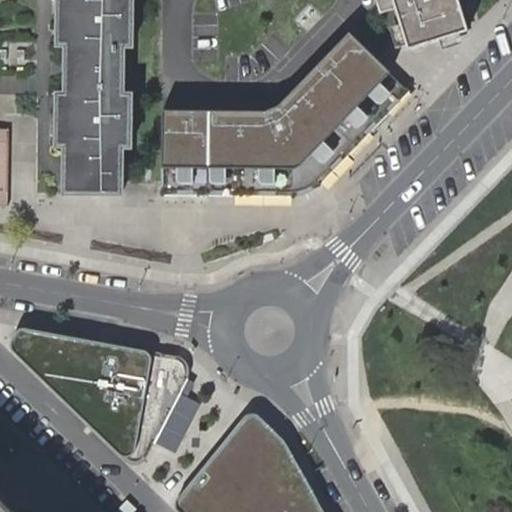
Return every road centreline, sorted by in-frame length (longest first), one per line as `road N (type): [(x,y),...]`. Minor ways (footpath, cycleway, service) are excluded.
road 1 (tertiary): [(336,262),(511,79)]
road 2 (tertiary): [(185,315),(0,282)]
